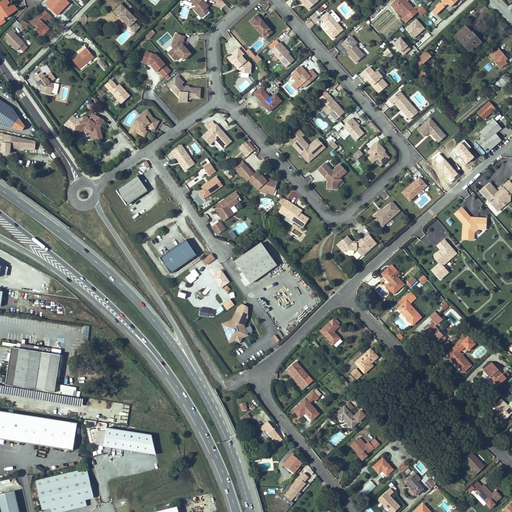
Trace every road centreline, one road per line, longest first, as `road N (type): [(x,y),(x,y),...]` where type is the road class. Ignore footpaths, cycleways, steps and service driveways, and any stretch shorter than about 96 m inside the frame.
road 1 (residential): [(217,100),(336,224),(411,161),(276,0)]
road 2 (trunk): [(251,511),(202,389),(163,329),(102,264),(0,186)]
road 3 (trunk): [(252,511),(241,464),(193,356),(94,200)]
road 4 (residential): [(511,462),(342,290)]
road 5 (trunk): [(116,311),(174,379),(205,431),(234,511)]
road 6 (residential): [(342,290),(511,141)]
road 7 (residential): [(266,371),(265,398),(353,511)]
road 8 (trunk): [(0,214),(116,311)]
road 9 (trunk): [(0,237),(116,311)]
road 10 (residential): [(146,151),(222,253)]
road 11 (secondary): [(13,79),(78,182)]
